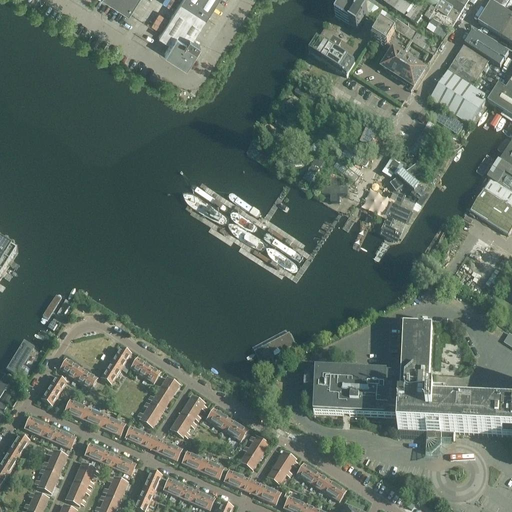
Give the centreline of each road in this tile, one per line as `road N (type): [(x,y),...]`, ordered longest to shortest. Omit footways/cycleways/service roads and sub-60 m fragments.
road 1 (unclassified): [(350,208),(481,0)]
road 2 (unclassified): [(200,73),(181,79),(55,0)]
road 3 (residential): [(24,406),(72,331),(95,323),(123,337)]
